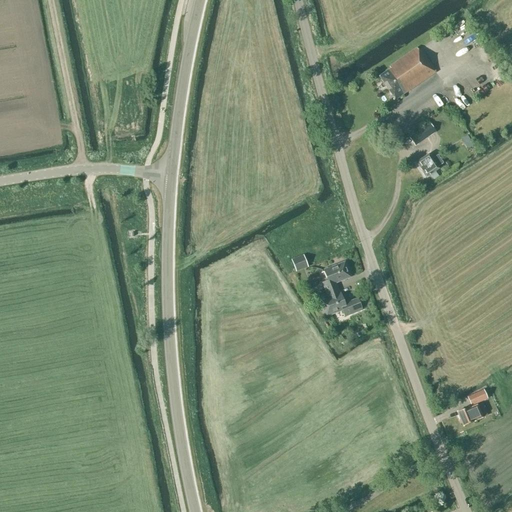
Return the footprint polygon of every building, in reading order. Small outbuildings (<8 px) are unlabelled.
[(422,55),(417,48),(389,67),(391,69),(379,76),(395,100),(436,73),(424,54),(422,55)] [(466,92),(460,83),(447,91),(453,100),(454,99),(461,108),(472,100),(467,91),(466,92)] [(436,132),(430,123),(409,137),(415,147),(436,132)] [(471,140),(467,134),(461,138),(465,144),(471,140)] [(438,155),(432,159),(429,154),(416,163),(426,178),(439,169),(437,167),(443,163),(438,155)] [(306,266),(302,256),(291,260),(294,271),(306,266)] [(322,283),(326,293),(338,289),(335,282),(349,277),(344,263),(324,271),(328,281),(322,283)] [(344,304),(338,289),(326,293),(328,299),(321,302),(327,316),(342,310),(345,317),(362,310),(358,299),(344,304)] [(472,406),(485,399),(482,392),(468,398),(472,406)] [(468,407),(457,412),(463,426),(482,418),(476,405),(469,409),(468,407)]
